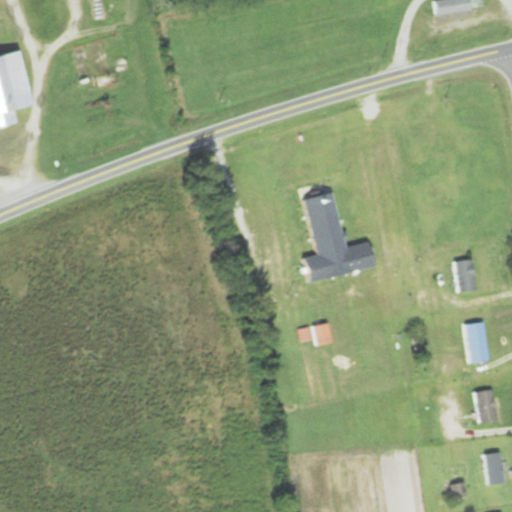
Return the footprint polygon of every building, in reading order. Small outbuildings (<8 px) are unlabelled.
[(30,0),(42,39),(70,31),(61,0),(30,0)] [(127,16),(122,0),(92,0),(98,23),(127,16)] [(0,24),(0,46),(10,44),(6,23),(0,24)] [(0,57),(0,128),(18,124),(15,111),(34,106),(22,52),(0,57)] [(356,245),(332,249),(322,194),(293,199),(304,257),(290,260),(294,282),(361,270),(356,245)] [(464,261),(446,263),(449,293),(467,291),(464,261)] [(456,325),(460,364),(481,362),(477,323),(456,325)] [(308,342),(308,344),(323,344),(323,327),(293,327),(293,341),(308,342)] [(469,424),(488,422),(484,391),(465,394),(469,424)] [(474,456),(478,487),(495,485),(490,454),(474,456)] [(458,496),(455,483),(442,487),(446,499),(458,496)]
